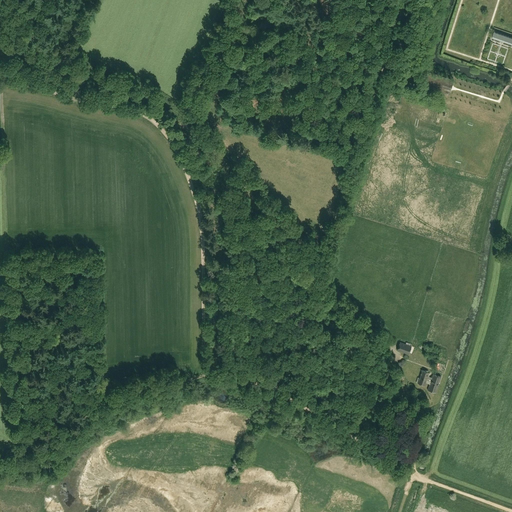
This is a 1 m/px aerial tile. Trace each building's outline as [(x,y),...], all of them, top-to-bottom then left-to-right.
[(511,37),(494,32),(492,38),(511,45),(511,37)] [(420,85),(449,94),(453,80),(425,70),(420,85)] [(428,117),(429,108),(407,104),(406,113),(428,117)] [(411,346),(400,342),(396,350),(408,354),(411,346)] [(416,382),(418,383),(424,385),(425,382),(430,384),(428,390),(435,393),(441,377),(433,374),(432,378),(427,377),(428,373),(422,370),(420,378),(417,378),(416,382)]
